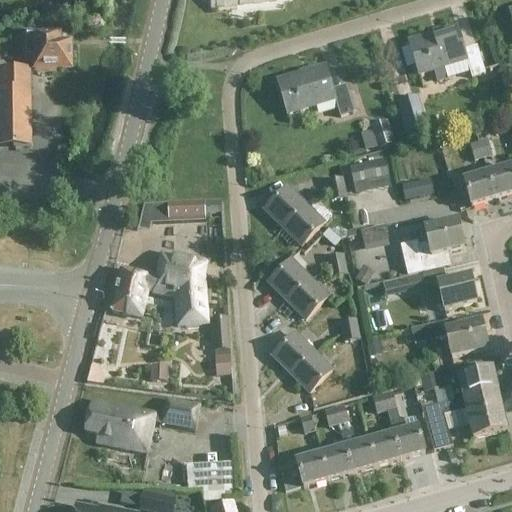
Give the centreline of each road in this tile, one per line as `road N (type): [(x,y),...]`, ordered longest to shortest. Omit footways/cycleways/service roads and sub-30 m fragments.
road 1 (residential): [(259,511),(230,84),(266,54),(447,0)]
road 2 (unclassified): [(89,301),(161,0)]
road 3 (tertiary): [(33,511),(89,301)]
road 4 (residential): [(511,328),(488,232),(511,225)]
